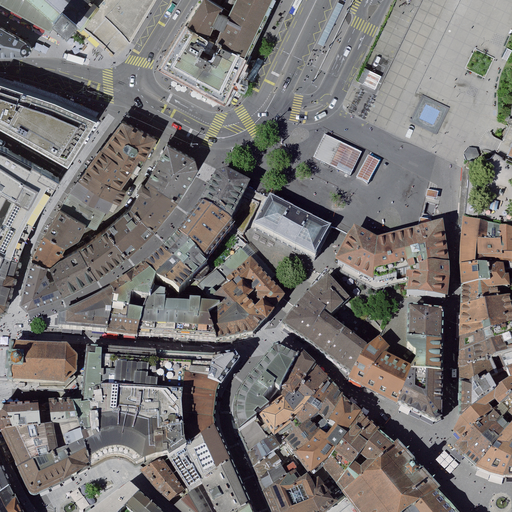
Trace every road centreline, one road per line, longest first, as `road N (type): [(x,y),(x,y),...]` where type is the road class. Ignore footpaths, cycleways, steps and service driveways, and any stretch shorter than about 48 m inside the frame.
road 1 (unclassified): [(384,0),(327,111),(294,116),(265,103)]
road 2 (unclassified): [(265,103),(322,97),(370,0)]
road 3 (residential): [(138,88),(0,70)]
